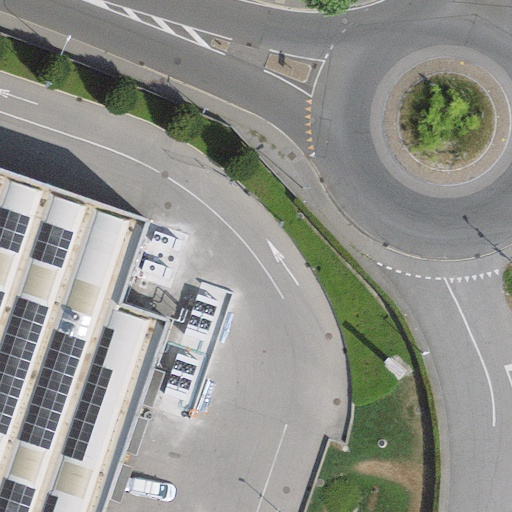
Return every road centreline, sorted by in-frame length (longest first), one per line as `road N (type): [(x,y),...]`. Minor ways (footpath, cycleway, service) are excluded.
road 1 (unclassified): [(478,511),(492,448),(488,399),(447,271),(454,220)]
road 2 (secondary): [(349,92),(74,0)]
road 3 (secondary): [(349,92),(344,124),(366,185),(421,219),(454,220)]
road 4 (secondary): [(476,31),(446,25),(386,42),(349,92)]
